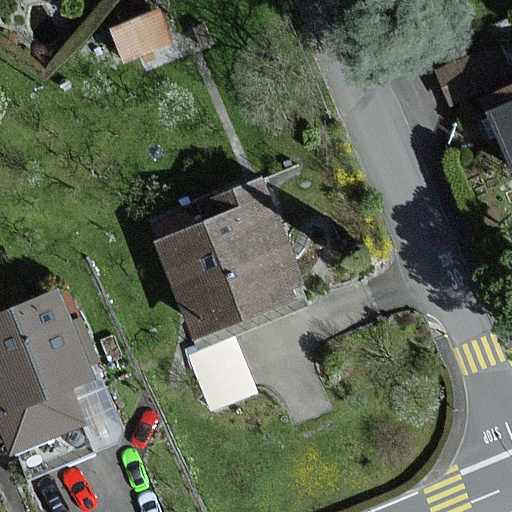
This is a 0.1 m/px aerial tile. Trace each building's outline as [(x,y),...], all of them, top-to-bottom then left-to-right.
[(454,101),(511,76),(499,47),(441,72),(454,101)] [(511,86),(488,97),(511,153),(511,86)] [(304,281),(263,178),(200,203),(209,227),(165,244),(199,331),(295,294),(292,286),(304,281)] [(100,382),(62,291),(0,316),(0,416),(15,453),(85,424),(72,394),(100,382)] [(216,398),(261,384),(244,328),(199,342),(216,398)]
